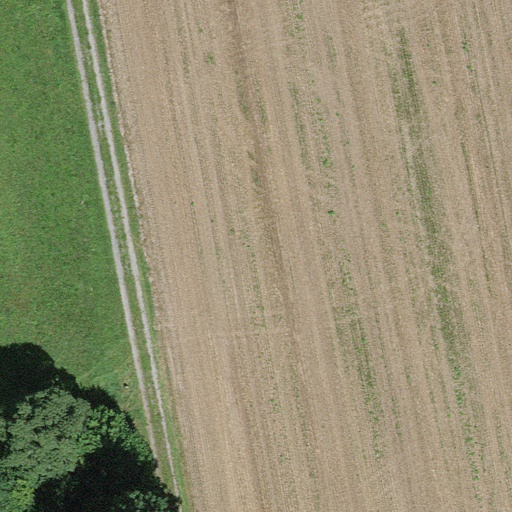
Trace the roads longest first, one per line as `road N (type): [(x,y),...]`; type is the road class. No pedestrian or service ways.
road 1 (track): [(177,511),(78,0)]
road 2 (track): [(0,430),(151,376)]
